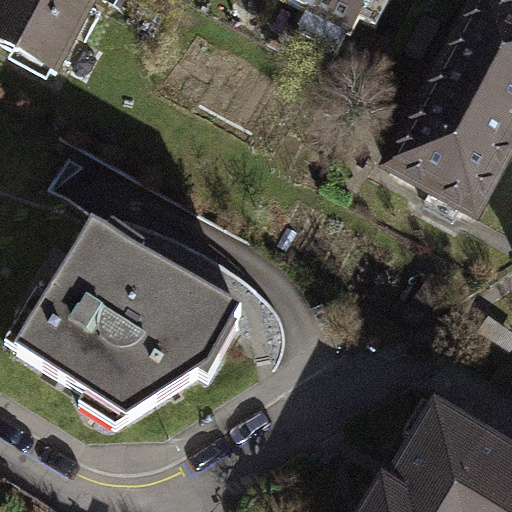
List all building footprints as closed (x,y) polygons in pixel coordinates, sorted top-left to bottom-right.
[(0,0),(0,49),(47,76),(85,10),(66,0),(0,0)] [(351,22),(368,31),(384,1),(381,0),(276,0),(303,14),(294,31),(333,51),(341,36),(343,38),(351,22)] [(511,140),(511,18),(477,0),(475,0),(383,173),(470,219),(511,140)] [(19,354),(128,426),(211,372),(214,364),(221,366),(237,334),(232,330),(241,316),(140,260),(143,253),(112,236),(107,242),(93,236),(19,354)] [(511,511),(511,466),(436,420),(391,492),(384,488),(368,511),(511,511)]
